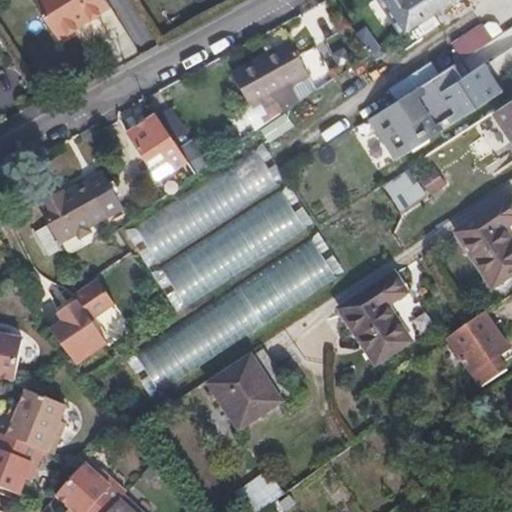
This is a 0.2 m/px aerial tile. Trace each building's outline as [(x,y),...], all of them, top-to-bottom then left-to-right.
[(35,0),(60,38),(111,6),(106,0),(35,0)] [(382,0),(404,34),(410,30),(456,0),(382,0)] [(458,59),(491,43),(481,23),(448,39),(458,59)] [(232,73),(252,109),(262,103),(272,98),(281,113),(301,102),(292,87),(310,77),(294,48),(290,40),(276,48),(257,59),(232,73)] [(397,159),(444,128),(440,122),(450,116),(453,122),(503,90),(486,63),(462,78),(454,65),(371,118),(397,159)] [(271,119),(281,113),(272,98),(262,103),(271,119)] [(511,100),(493,112),(511,139),(511,100)] [(156,116),(140,127),(127,136),(131,142),(148,165),(162,155),(175,172),(189,162),(156,116)] [(136,225),(156,258),(283,180),(262,147),(136,225)] [(162,155),(148,165),(150,169),(160,183),(175,172),(162,155)] [(432,194),(446,184),(435,168),(420,178),(432,194)] [(409,169),(382,181),(396,210),(422,197),(409,169)] [(48,226),(58,244),(110,216),(122,209),(103,174),(91,181),(65,195),(63,193),(38,207),(48,226)] [(160,267),(185,306),(310,227),(284,188),(160,267)] [(511,274),(511,241),(504,228),(511,222),(511,199),(511,198),(457,233),(493,286),(511,274)] [(49,258),(62,251),(58,244),(48,226),(35,233),(49,258)] [(318,243),(136,347),(157,383),(339,279),(318,243)] [(407,292),(395,275),(341,310),(377,363),(410,341),(387,305),(407,292)] [(65,323),(53,331),(68,354),(76,366),(108,345),(93,322),(117,306),(101,282),(76,298),(79,303),(60,315),(65,323)] [(499,359),(510,351),(484,314),(448,338),(474,376),(483,388),(508,371),(499,359)] [(8,330),(0,328),(0,378),(16,381),(24,339),(7,336),(8,330)] [(252,357),(281,402),(290,396),(260,352),(252,357)] [(281,402),(252,357),(210,385),(240,430),(281,402)] [(67,406),(28,391),(21,407),(14,405),(10,416),(2,434),(44,451),(53,455),(66,423),(60,421),(67,406)] [(2,434),(0,433),(0,487),(20,495),(26,479),(32,482),(44,451),(2,434)] [(83,466),(57,495),(71,508),(67,511),(109,511),(124,496),(127,493),(102,471),(98,475),(85,464),(83,466)] [(236,494),(249,511),(259,511),(285,494),(269,472),(236,494)] [(395,498),(413,480),(406,473),(388,491),(395,498)] [(142,511),(124,496),(109,511),(142,511)]
